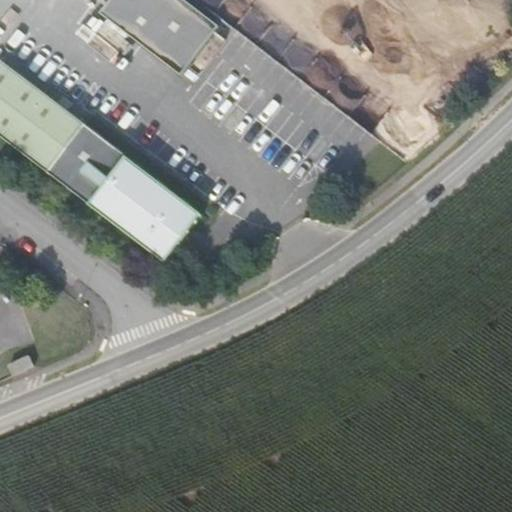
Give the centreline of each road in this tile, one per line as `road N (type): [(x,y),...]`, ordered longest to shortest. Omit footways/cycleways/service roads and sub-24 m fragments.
road 1 (unknown): [(10,8),(184,133),(341,267)]
road 2 (tertiary): [(511,117),(367,255),(192,344)]
road 3 (unclassified): [(0,191),(192,344)]
road 4 (tertiary): [(192,344),(0,420)]
